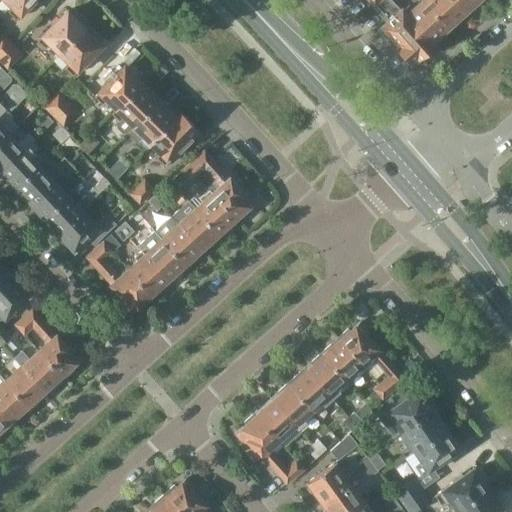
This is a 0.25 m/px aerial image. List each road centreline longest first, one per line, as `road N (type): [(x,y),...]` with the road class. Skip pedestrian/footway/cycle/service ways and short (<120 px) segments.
road 1 (residential): [(337,230),(124,0)]
road 2 (residential): [(511,441),(337,230)]
road 3 (residential): [(184,424),(330,289),(337,230)]
road 4 (residential): [(337,230),(275,237),(130,361)]
road 5 (primary): [(405,172),(243,0)]
road 6 (residential): [(442,140),(309,0)]
road 7 (residential): [(130,361),(0,224)]
road 8 (residential): [(130,361),(0,485)]
road 9 (primary): [(511,298),(405,172)]
road 10 (residential): [(511,25),(447,83),(442,140)]
road 11 (residential): [(85,511),(184,424)]
